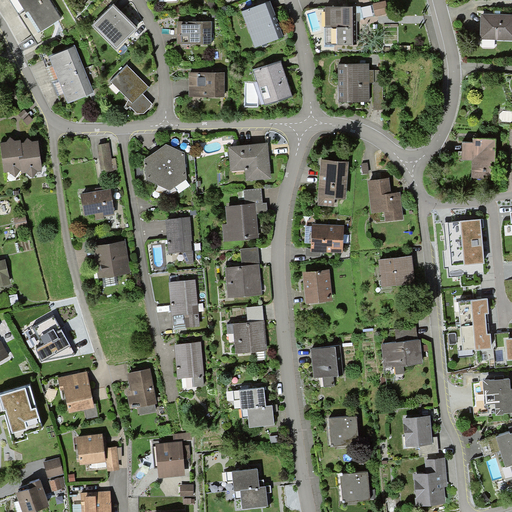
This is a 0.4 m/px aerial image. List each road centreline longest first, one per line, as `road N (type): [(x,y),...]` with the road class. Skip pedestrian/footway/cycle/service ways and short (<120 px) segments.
road 1 (residential): [(308,123),(284,202),(279,274),(310,511)]
road 2 (residential): [(464,511),(457,445),(441,402),(422,205)]
road 3 (residential): [(122,127),(171,393)]
road 4 (residential): [(108,380),(70,255),(52,120)]
road 5 (residential): [(410,168),(437,141),(452,103),(455,66),(439,0)]
road 6 (residential): [(308,123),(167,124)]
road 7 (residential): [(167,124),(161,57),(139,0)]
road 8 (residential): [(292,0),(308,123)]
